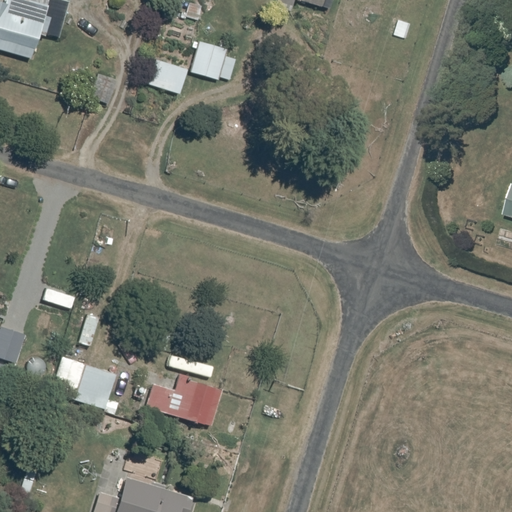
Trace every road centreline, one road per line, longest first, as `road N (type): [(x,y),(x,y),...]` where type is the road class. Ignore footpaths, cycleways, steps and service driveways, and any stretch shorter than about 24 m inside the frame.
road 1 (residential): [(374,267),(0,153)]
road 2 (residential): [(374,267),(458,0)]
road 3 (residential): [(300,511),(374,267)]
road 4 (residential): [(374,267),(511,308)]
